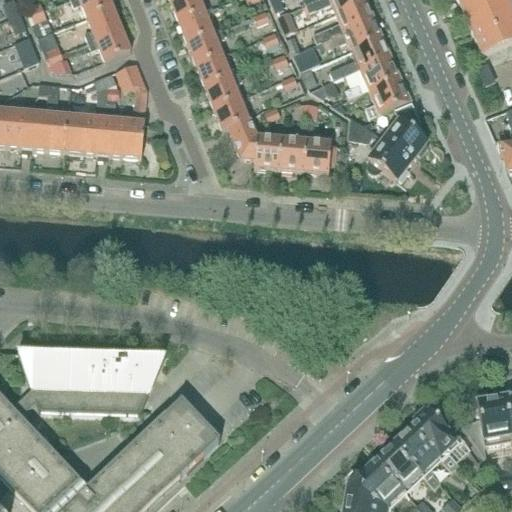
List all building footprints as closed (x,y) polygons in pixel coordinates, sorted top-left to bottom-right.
[(86,24),(112,13),(106,0),(82,0),(77,2),(70,5),(73,14),(81,11),(86,24)] [(199,4),(206,1),(205,0),(184,0),(169,6),(178,28),(204,18),(199,4)] [(248,9),(259,4),(256,0),(246,0),(244,1),(248,9)] [(304,0),(301,2),(305,11),(330,0),(304,0)] [(364,0),(330,0),(305,11),(308,19),(315,16),(315,17),(332,10),(336,19),(367,6),(364,0)] [(511,46),(511,16),(511,15),(504,0),(455,0),(482,60),(511,46)] [(288,18),(300,13),(297,5),(278,13),(281,20),(288,18)] [(11,24),(19,21),(13,6),(5,9),(11,24)] [(370,16),(371,15),(367,6),(336,19),(340,29),(312,41),(316,50),(321,48),(373,25),(370,16)] [(32,22),(43,17),(39,9),(28,13),(32,22)] [(88,48),(121,35),(112,13),(86,24),(91,37),(84,40),(88,48)] [(43,17),(32,22),(34,28),(45,24),(43,17)] [(187,50),(213,39),(204,18),(178,28),(187,50)] [(257,30),(268,25),(265,18),(254,23),(257,30)] [(286,41),(296,37),(288,18),(281,20),(277,22),(286,41)] [(19,21),(11,24),(17,38),(25,35),(19,21)] [(36,44),(51,38),(45,24),(34,28),(30,30),(36,44)] [(379,33),(377,34),(373,25),(321,48),(325,57),(348,47),(352,56),(383,43),(379,33)] [(104,68),(130,57),(121,35),(88,48),(91,57),(98,54),(104,68)] [(216,48),(223,45),(220,36),(213,39),(187,50),(195,71),(221,61),(216,48)] [(51,38),(36,44),(43,58),(46,57),(57,52),(51,38)] [(266,52),(277,47),(274,39),(263,44),(266,52)] [(294,60),(300,57),(294,43),(288,46),(294,60)] [(329,77),(333,87),(345,82),(390,62),(386,53),(388,52),(383,43),(352,56),(356,66),(329,77)] [(29,44),(16,50),(26,74),(39,68),(29,44)] [(57,52),(46,57),(49,64),(60,60),(57,52)] [(294,60),(302,78),(308,75),(300,57),(294,60)] [(52,72),(53,71),(63,67),(60,60),(49,64),(52,72)] [(204,93),(230,83),(221,61),(195,71),(204,93)] [(275,73),(286,68),(283,61),(272,66),(275,73)] [(392,63),(391,64),(390,62),(345,82),(351,94),(344,98),(348,107),(370,97),(399,85),(395,75),(397,74),(392,63)] [(120,88),(139,81),(135,70),(115,78),(120,88)] [(485,91),(493,87),(486,71),(478,75),(485,91)] [(318,90),(311,74),(302,78),(309,94),(318,90)] [(98,98),(108,94),(116,90),(111,79),(93,87),(97,95),(98,98)] [(234,91),(241,88),(237,80),(230,83),(204,93),(213,115),(239,104),(234,91)] [(124,98),(125,98),(143,90),(139,81),(120,88),(124,98)] [(285,94),(296,90),(293,82),(281,87),(285,94)] [(400,87),(399,85),(370,97),(375,110),(365,114),(369,123),(379,119),(379,120),(409,107),(405,97),(407,97),(402,86),(400,87)] [(57,110),(58,92),(38,90),(37,101),(47,102),(46,109),(57,110)] [(133,128),(67,123),(64,158),(141,165),(144,129),(143,129),(146,97),(143,90),(125,98),(126,107),(135,104),(133,128)] [(323,106),(327,100),(323,91),(310,97),(323,106)] [(98,98),(97,95),(96,119),(105,120),(107,104),(108,94),(98,98)] [(116,104),(117,95),(108,94),(107,104),(116,104)] [(85,111),(86,101),(75,100),(74,110),(85,111)] [(221,136),(248,125),(239,104),(213,115),(221,136)] [(342,119),(346,117),(341,110),(333,113),(342,119)] [(307,123),(308,111),(301,111),(299,123),(307,123)] [(308,111),(307,123),(316,124),(317,112),(308,111)] [(418,133),(418,128),(410,111),(395,118),(398,126),(383,146),(411,168),(417,160),(420,162),(427,153),(425,151),(427,148),(414,139),(418,133)] [(268,126),(279,122),(276,114),(265,118),(268,126)] [(511,115),(507,117),(509,132),(495,134),(500,161),(504,161),(506,177),(511,176),(511,177),(511,115)] [(67,123),(0,116),(0,152),(64,158),(67,123)] [(249,124),(248,125),(221,136),(222,137),(228,135),(239,165),(253,166),(256,143),(249,124)] [(361,148),(361,132),(350,124),(348,146),(361,148)] [(281,145),(256,143),(253,166),(253,175),(278,177),(281,145)] [(303,179),(306,147),(281,145),(278,177),(303,179)] [(405,176),(411,168),(383,146),(367,166),(369,168),(368,170),(367,173),(367,177),(370,180),(373,181),(377,181),(380,178),(381,177),(396,188),(398,185),(400,187),(408,178),(405,176)] [(330,152),(331,149),(306,147),(303,179),(328,181),(329,169),(334,169),(336,153),(330,152)] [(354,329),(363,320),(353,309),(343,318),(354,329)] [(0,511),(150,511),(178,485),(179,486),(180,485),(179,484),(186,478),(187,479),(188,478),(187,477),(219,447),(218,446),(219,446),(182,406),(181,406),(180,405),(86,495),(78,487),(79,487),(19,423),(35,408),(38,416),(139,420),(146,403),(157,380),(164,364),(17,359),(27,385),(31,396),(11,415),(4,407),(0,403),(0,511)] [(511,448),(511,398),(506,400),(506,403),(503,403),(511,449),(511,448)] [(503,403),(492,405),(491,402),(478,404),(479,407),(476,408),(477,414),(475,417),(476,422),(479,423),(484,454),(511,449),(503,403)] [(438,427),(440,425),(432,416),(429,418),(428,417),(425,421),(423,419),(415,427),(416,429),(410,435),(438,465),(460,444),(447,424),(440,430),(438,427)] [(420,481),(438,465),(410,435),(408,437),(406,435),(398,443),(399,445),(393,451),(420,481)] [(403,497),(420,481),(393,451),(390,453),(389,452),(380,460),(382,461),(375,467),(403,497)] [(451,478),(456,473),(449,466),(444,471),(451,478)] [(384,511),(387,511),(403,497),(375,467),(373,470),(371,468),(363,476),(364,478),(362,480),(361,478),(347,492),(348,493),(384,511)] [(433,495),(438,490),(431,482),(426,487),(433,495)] [(384,511),(348,493),(347,493),(344,511),(384,511)] [(409,503),(416,511),(421,506),(414,499),(409,503)]
